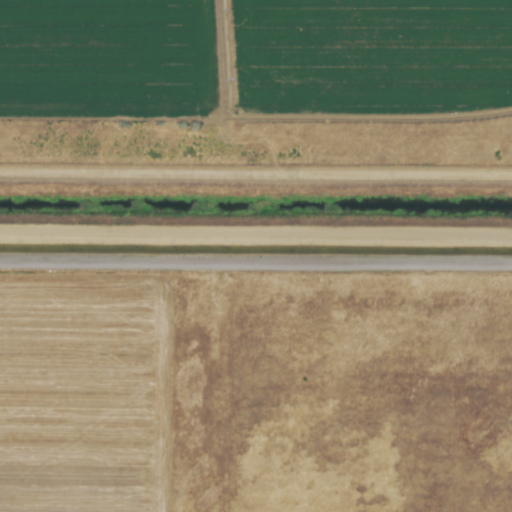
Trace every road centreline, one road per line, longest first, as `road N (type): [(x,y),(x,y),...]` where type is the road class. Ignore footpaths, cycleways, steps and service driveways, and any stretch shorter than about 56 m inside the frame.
road 1 (track): [(511,244),(0,241)]
road 2 (residential): [(511,262),(0,259)]
road 3 (track): [(0,177),(511,179)]
